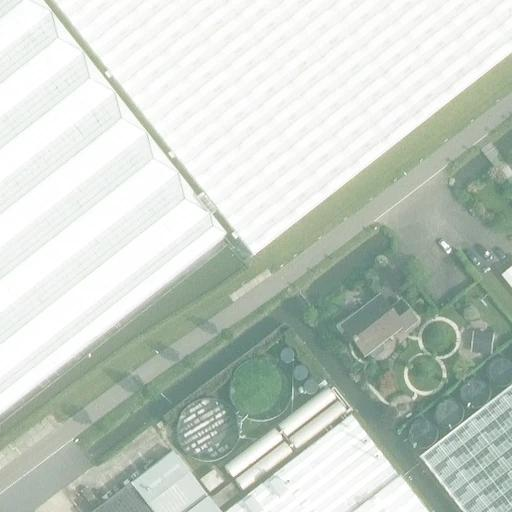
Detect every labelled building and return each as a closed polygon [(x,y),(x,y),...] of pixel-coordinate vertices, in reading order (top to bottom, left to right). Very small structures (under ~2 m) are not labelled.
[(0,0),(0,413),(224,236),(39,0),(0,0)] [(511,0),(49,0),(252,256),(511,51),(511,0)] [(511,270),(502,278),(511,290),(511,270)] [(384,347),(381,344),(401,328),(404,331),(415,322),(400,302),(389,311),(379,298),(365,309),(368,312),(344,331),(364,357),(367,354),(370,357),(376,358),(383,352),(384,347)] [(471,354),(491,356),(493,335),(473,333),(471,354)] [(511,511),(511,386),(421,457),(463,511),(511,511)] [(424,511),(350,417),(228,511),(424,511)] [(218,511),(208,499),(191,511),(186,511),(207,497),(172,453),(95,511),(218,511)] [(209,494),(224,483),(214,471),(199,481),(209,494)] [(238,495),(230,485),(211,500),(218,510),(238,495)]
